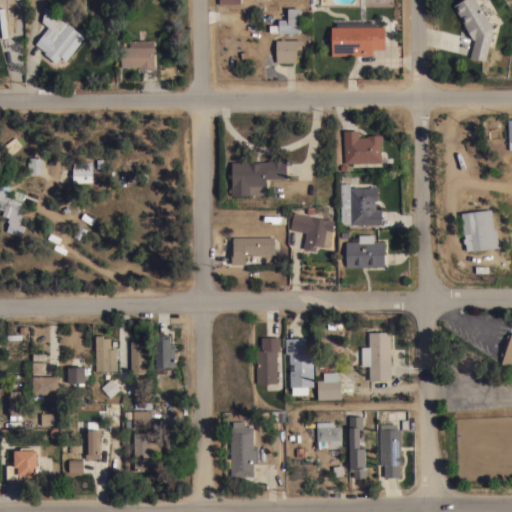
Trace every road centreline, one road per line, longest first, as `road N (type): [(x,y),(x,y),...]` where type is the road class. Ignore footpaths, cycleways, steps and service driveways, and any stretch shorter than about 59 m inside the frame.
road 1 (residential): [(420,0),(428,511)]
road 2 (residential): [(511,299),(0,307)]
road 3 (residential): [(199,0),(205,511)]
road 4 (residential): [(0,100),(511,98)]
road 5 (residential): [(511,507),(250,511)]
